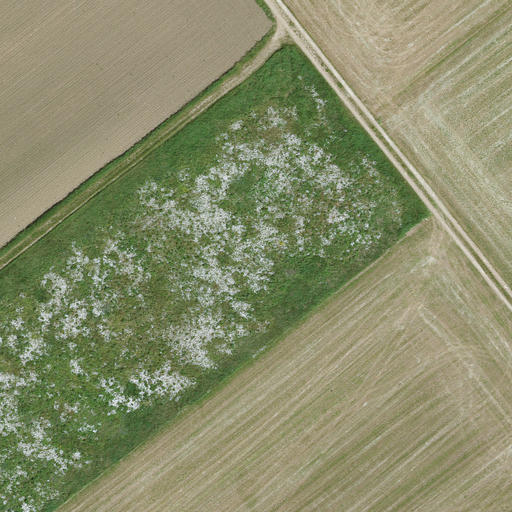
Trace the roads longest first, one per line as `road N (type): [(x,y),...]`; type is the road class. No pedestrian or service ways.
road 1 (track): [(293,28),(0,259)]
road 2 (track): [(293,28),(511,304)]
